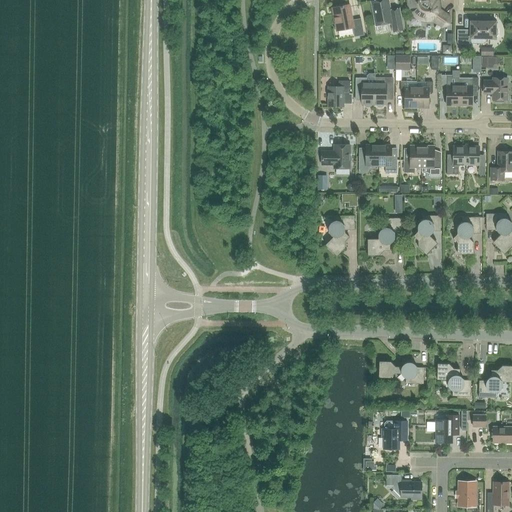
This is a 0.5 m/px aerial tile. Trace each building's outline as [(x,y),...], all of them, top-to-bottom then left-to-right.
[(388,0),(378,0),(371,1),(376,26),(392,23),(393,32),(403,30),(399,9),(390,10),(388,0)] [(406,0),(408,7),(409,9),(409,10),(410,11),(410,12),(411,13),(412,15),(416,14),(419,16),(420,20),(421,21),(423,21),(425,21),(426,21),(427,21),(429,21),(430,21),(432,20),(442,27),(449,24),(449,16),(439,10),(437,0),(436,0),(435,0),(406,0)] [(352,20),(349,6),(332,9),(337,31),(353,28),(354,36),(363,34),(361,19),(352,20)] [(457,30),(457,44),(471,44),(471,38),(495,38),(495,37),(497,36),(498,35),(498,31),(497,30),(495,29),(495,22),(470,22),(470,30),(457,30)] [(481,56),(493,56),(494,48),(481,47),(481,56)] [(410,56),(402,56),(395,56),(395,70),(410,70),(410,56)] [(493,68),(493,57),(482,57),(482,68),(493,68)] [(459,106),(459,86),(452,86),(452,75),(441,75),(440,91),(446,91),(446,105),(459,106)] [(367,78),(355,78),(355,91),(361,91),(361,105),(364,105),(364,106),(366,107),(369,107),(371,106),(371,105),(374,105),(374,83),(367,83),(367,78)] [(374,83),(374,105),(376,105),(376,106),(379,107),(381,107),(383,106),(383,105),(386,105),(386,92),(392,92),(393,78),(381,78),(381,83),(374,83)] [(459,86),(459,106),(472,106),(472,92),(478,92),(478,78),(466,78),(466,86),(459,86)] [(493,81),(484,81),(483,93),(493,94),(493,100),(494,100),(494,101),(496,102),(503,102),(505,101),(505,100),(506,100),(506,92),(508,92),(508,88),(508,87),(507,87),(507,79),(493,78),(493,81)] [(328,87),(328,107),(343,107),(343,94),(349,94),(350,81),(338,81),(338,87),(328,87)] [(416,108),(416,88),(407,88),(407,81),(401,81),(400,94),(404,94),(404,108),(416,108)] [(416,88),(416,108),(428,108),(428,94),(431,94),(432,93),(433,82),(426,82),(426,88),(416,88)] [(350,169),(350,145),(334,145),(334,151),(321,151),(321,165),(334,165),(334,169),(350,169)] [(379,166),(379,145),(366,145),(366,151),(364,153),(359,153),(359,173),(367,173),(371,166),(379,166)] [(379,145),(379,166),(385,166),(385,173),(397,173),(397,159),(391,159),(391,145),(379,145)] [(422,168),(422,147),(416,147),(416,146),(410,146),(410,158),(404,158),(404,173),(414,173),(414,167),(422,168)] [(422,147),(422,168),(429,168),(429,176),(441,176),(441,158),(434,158),(434,146),(428,146),(428,147),(422,147)] [(466,165),(466,146),(453,146),(453,161),(447,160),(447,174),(458,175),(458,165),(466,165)] [(466,146),(466,165),(478,165),(478,175),(485,175),(485,161),(479,161),(479,146),(466,146)] [(491,168),(491,180),(503,180),(503,172),(511,171),(511,151),(498,152),(498,168),(491,168)] [(324,184),(324,176),(318,176),(317,176),(317,190),(326,190),(327,184),(324,184)] [(507,214),(486,214),(486,230),(496,230),(500,235),(493,243),(504,254),(511,245),(511,223),(507,219),(507,214)] [(333,237),(325,245),(337,256),(345,248),(345,241),(349,237),(345,232),(345,230),(354,230),(354,216),(333,216),(333,221),(328,226),(328,233),(333,237)] [(418,231),(413,236),(418,240),(418,247),(426,255),(437,243),(429,236),(434,231),(441,231),(440,216),(422,216),(422,220),(417,225),(418,231)] [(457,234),(453,238),(457,243),(457,254),(474,254),(473,243),(469,238),(473,234),(480,234),(480,217),(462,217),(462,222),(457,227),(457,234)] [(378,239),(367,239),(367,256),(379,255),(384,251),(390,251),(390,244),(395,239),(401,239),(401,218),(383,218),(383,228),(378,233),(378,239)] [(379,361),(378,378),(390,378),(395,373),(401,374),(405,378),(405,383),(423,384),(424,368),(417,367),(413,362),(406,362),(401,367),(395,367),(390,362),(379,361)] [(437,363),(437,375),(441,380),(448,380),(448,386),(452,391),(452,396),(470,397),(471,380),(464,380),(459,375),(460,369),(453,369),(449,364),(437,363)] [(479,381),(478,397),(497,398),(497,393),(502,388),(502,382),(508,382),(511,378),(511,369),(509,366),(502,366),(497,370),(491,370),(491,376),(486,381),(479,381)] [(473,415),(473,427),(485,427),(485,415),(473,415)] [(436,420),(436,443),(452,443),(452,435),(459,435),(459,416),(446,416),(446,420),(436,420)] [(381,429),(381,437),(384,437),(384,449),(399,449),(399,440),(407,440),(407,421),(395,421),(395,422),(387,422),(385,424),(385,429),(381,429)] [(511,426),(493,427),(493,443),(511,443),(511,426)] [(386,475),(386,485),(393,486),(393,490),(396,492),(401,492),(401,497),(411,497),(411,500),(420,500),(420,497),(421,497),(421,482),(400,482),(400,475),(386,475)] [(456,492),(456,498),(459,498),(459,506),(475,506),(475,482),(459,482),(459,492),(456,492)] [(508,505),(508,482),(493,482),(493,499),(487,499),(487,511),(493,511),(493,505),(508,505)]
